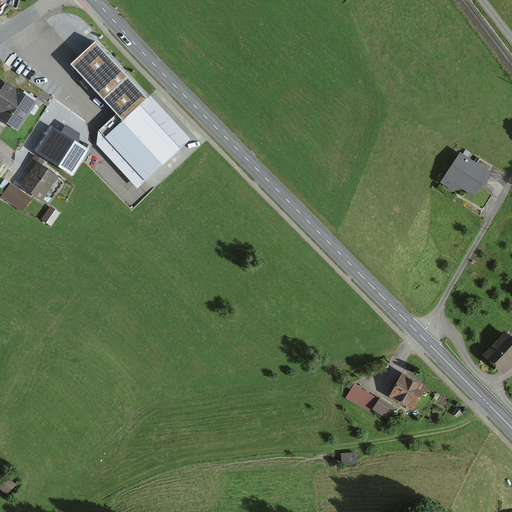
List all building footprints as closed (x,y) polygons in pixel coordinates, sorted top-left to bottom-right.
[(186,143),(96,46),(72,69),(123,123),(107,138),(147,180),(186,143)] [(40,104),(12,85),(0,102),(0,115),(22,131),(40,104)] [(87,149),(52,128),(37,152),(72,174),(87,149)] [(483,174),(456,158),(442,183),(468,198),(483,174)] [(64,178),(42,164),(27,186),(50,201),(64,178)] [(34,199),(13,185),(4,198),(25,212),(34,199)] [(60,214),(51,207),(41,220),(51,227),(60,214)] [(511,357),(511,345),(501,334),(478,358),(496,374),(511,357)] [(397,358),(391,355),(389,361),(394,363),(397,358)] [(427,382),(402,368),(388,393),(414,406),(427,382)] [(395,406),(354,382),(345,397),(371,413),(375,407),(389,416),(395,406)] [(462,410),(458,406),(452,412),(457,416),(462,410)] [(355,454),(342,455),(343,465),(356,464),(355,454)]
